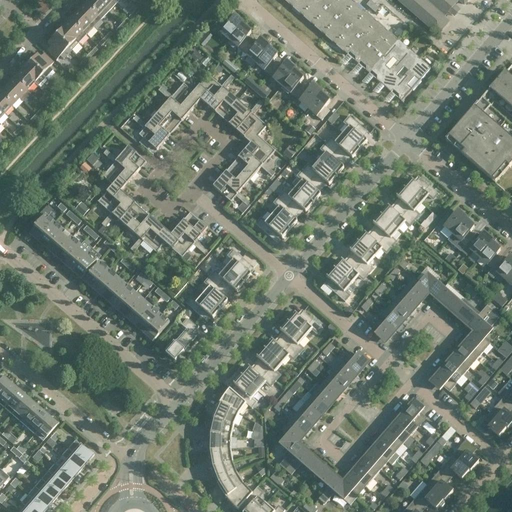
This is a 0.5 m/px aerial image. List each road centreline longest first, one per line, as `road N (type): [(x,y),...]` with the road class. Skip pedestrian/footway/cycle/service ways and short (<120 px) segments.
road 1 (residential): [(411,382),(342,463),(319,443),(387,361)]
road 2 (residential): [(177,401),(0,247)]
road 3 (residential): [(407,140),(246,0)]
road 4 (residential): [(288,276),(407,140)]
road 5 (residential): [(132,456),(0,351)]
road 6 (residential): [(177,401),(288,276)]
road 7 (residential): [(407,140),(511,16)]
road 8 (residential): [(411,382),(451,335),(427,313),(387,361)]
road 9 (residential): [(192,191),(228,149),(199,123),(159,166)]
road 10 (residential): [(511,231),(407,140)]
road 11 (residential): [(387,361),(288,276)]
road 12 (residential): [(288,276),(192,191)]
